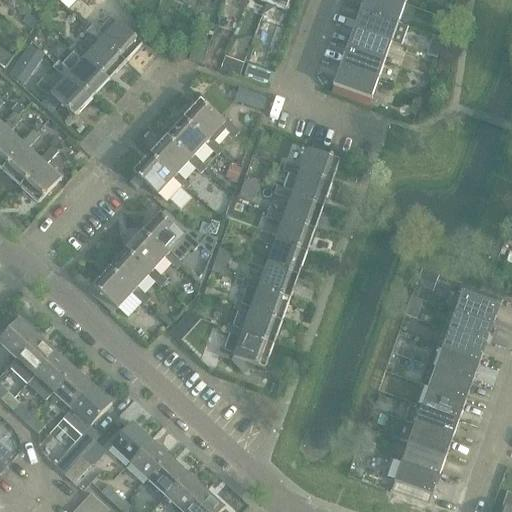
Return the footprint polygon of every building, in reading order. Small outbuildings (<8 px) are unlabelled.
[(60,0),(59,2),(68,10),(76,0),(60,0)] [(267,0),(267,3),(286,10),(281,25),(289,28),(296,7),(298,0),(267,0)] [(391,0),(364,0),(361,10),(398,23),(404,4),(391,0)] [(39,6),(32,16),(39,20),(45,10),(39,6)] [(361,10),(354,29),(391,42),(391,43),(400,46),(406,28),(397,25),(398,23),(361,10)] [(27,15),(21,23),(31,29),(36,21),(27,15)] [(89,35),(98,43),(100,41),(125,64),(142,45),(150,37),(136,23),(128,32),(117,22),(117,23),(111,17),(97,31),(91,26),(86,32),(89,35)] [(177,25),(172,40),(188,45),(193,31),(177,25)] [(354,29),(348,49),(384,62),(391,43),(391,42),(354,29)] [(74,44),(69,50),(72,52),(81,61),(84,58),(108,81),(125,64),(100,41),(98,43),(89,35),(78,47),(74,44)] [(150,37),(142,45),(156,53),(160,49),(150,37)] [(0,49),(0,64),(4,68),(12,57),(0,49)] [(348,49),(341,67),(378,80),(384,62),(348,49)] [(191,51),(188,61),(200,65),(204,55),(194,52),(191,51)] [(58,61),(52,67),(64,79),(67,76),(92,99),(108,81),(84,58),(81,61),(72,52),(61,64),(58,61)] [(225,57),(220,69),(243,77),(243,76),(247,65),(225,57)] [(18,60),(8,75),(22,85),(32,70),(18,60)] [(247,65),(243,76),(269,86),(274,72),(248,63),(247,65)] [(371,99),(378,80),(341,67),(334,87),(371,99)] [(75,118),(79,113),(92,99),(67,76),(64,79),(53,91),(41,79),(35,86),(48,98),(50,95),(75,118)] [(234,101),(258,109),(262,110),(265,103),(261,102),(262,97),(238,89),(234,101)] [(208,141),(211,138),(222,127),(234,138),(240,132),(227,120),(225,123),(200,100),(183,118),(208,141)] [(11,110),(18,116),(24,109),(16,103),(11,110)] [(6,130),(0,136),(0,169),(2,171),(25,147),(22,144),(10,133),(22,121),(16,115),(4,128),(6,130)] [(191,159),(194,156),(205,144),(217,156),(223,150),(211,138),(208,141),(183,118),(167,136),(191,159)] [(29,127),(36,133),(42,126),(35,120),(29,127)] [(25,147),(2,171),(20,187),(42,163),(39,160),(27,149),(39,137),(34,132),(22,144),(25,147)] [(174,177),(177,174),(188,162),(201,174),(207,168),(194,156),(191,159),(167,136),(150,154),(174,177)] [(49,145),(55,151),(62,143),(56,137),(49,145)] [(42,163),(20,187),(37,203),(60,179),(46,166),(58,154),(51,148),(39,160),(42,163)] [(283,172),(289,174),(298,177),(299,173),(331,185),(340,162),(308,150),(301,169),(286,164),(283,172)] [(75,159),(83,166),(91,158),(83,151),(75,159)] [(157,196),(158,195),(163,200),(168,199),(171,196),(179,188),(184,192),(190,186),(177,174),(174,177),(150,154),(133,173),(136,176),(144,183),(157,196)] [(225,178),(236,182),(241,169),(229,165),(225,178)] [(275,194),(290,200),(291,196),(323,208),(331,185),(299,173),(298,177),(289,174),(283,188),(278,186),(275,194)] [(136,176),(129,183),(137,191),(144,183),(136,176)] [(267,217),(282,223),(283,219),(315,230),(323,208),(291,196),(290,200),(285,215),(269,210),(267,217)] [(159,214),(142,233),(167,255),(170,252),(180,261),(190,250),(193,252),(199,246),(210,256),(216,239),(190,231),(184,237),(159,214)] [(258,240),(273,246),(275,242),(306,254),(315,230),(283,219),(282,223),(276,238),(261,232),(258,240)] [(211,222),(207,233),(214,236),(218,225),(211,222)] [(150,273),(153,270),(164,259),(176,270),(182,263),(180,261),(170,252),(167,255),(142,233),(126,251),(150,273)] [(250,263),(266,269),(267,265),(298,277),(306,254),(275,242),(273,246),(268,260),(253,255),(250,263)] [(134,291),(137,288),(148,276),(160,288),(166,282),(153,270),(150,273),(126,251),(109,268),(134,291)] [(211,272),(220,275),(224,263),(216,260),(211,272)] [(242,287),(246,288),(257,292),(259,288),(290,299),(298,277),(267,265),(266,269),(260,284),(245,278),(242,287)] [(93,287),(88,292),(97,300),(112,314),(117,309),(131,294),(143,306),(149,300),(137,288),(134,291),(109,268),(93,287)] [(432,292),(438,277),(421,270),(415,286),(432,292)] [(233,310),(237,311),(249,315),(250,311),(282,322),(290,299),(259,288),(257,292),(246,288),(240,303),(236,302),(233,310)] [(462,293),(455,313),(493,326),(500,307),(462,293)] [(225,333),(229,334),(241,338),(242,334),(273,346),(282,322),(250,311),(249,315),(237,311),(232,326),(228,325),(225,333)] [(455,313),(449,332),(486,345),(493,326),(455,313)] [(0,338),(0,342),(16,358),(37,335),(19,318),(0,338)] [(177,326),(169,335),(177,343),(185,334),(177,326)] [(449,332),(442,350),(479,364),(486,345),(449,332)] [(219,348),(216,356),(232,362),(243,374),(253,365),(264,370),(273,346),(242,334),(241,338),(229,334),(224,349),(219,348)] [(8,368),(26,384),(55,352),(37,335),(16,358),(17,359),(8,368)] [(432,347),(425,366),(435,369),(472,383),(479,364),(442,350),(432,347)] [(206,351),(197,359),(207,368),(215,360),(206,351)] [(55,352),(26,384),(45,402),(53,392),(74,370),(55,352)] [(425,366),(419,385),(428,388),(466,402),(472,383),(435,369),(425,366)] [(74,370),(53,392),(71,409),(92,387),(74,370)] [(72,409),(63,419),(82,436),(90,426),(111,404),(92,387),(71,409),(72,409)] [(428,388),(421,407),(459,421),(466,402),(428,388)] [(378,396),(373,409),(390,415),(395,402),(378,396)] [(13,412),(25,423),(32,416),(20,405),(13,412)] [(421,407),(415,426),(452,440),(459,421),(421,407)] [(374,414),(371,422),(382,427),(385,418),(374,414)] [(25,423),(37,435),(44,428),(32,416),(25,423)] [(111,446),(130,464),(151,441),(132,423),(111,446)] [(415,426),(408,444),(446,458),(452,440),(415,426)] [(72,449),(55,467),(64,476),(81,457),(95,442),(100,437),(90,427),(82,436),(83,437),(72,449)] [(151,441),(130,464),(148,480),(169,458),(151,441)] [(359,443),(357,449),(374,455),(376,449),(369,447),(359,443)] [(0,462),(6,468),(15,459),(0,444),(0,462)] [(408,444),(401,463),(439,477),(446,458),(408,444)] [(81,457),(64,476),(73,484),(90,466),(81,457)] [(169,458),(148,480),(166,497),(187,475),(169,458)] [(401,463),(394,483),(432,496),(439,477),(401,463)] [(187,475),(166,497),(181,511),(186,511),(205,492),(187,475)] [(101,493),(120,511),(126,503),(115,492),(116,491),(109,484),(101,493)] [(205,492),(186,511),(220,511),(224,509),(205,492)] [(502,511),(511,511),(509,510),(511,501),(511,494),(506,492),(501,507),(504,508),(502,511)] [(74,511),(109,511),(91,494),(74,511)] [(120,511),(121,511),(135,511),(126,503),(120,511)]
